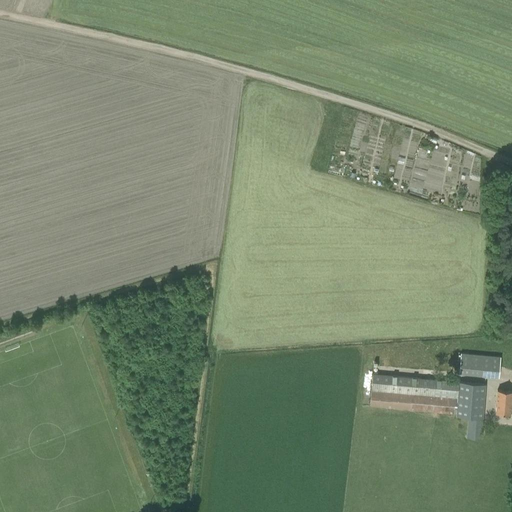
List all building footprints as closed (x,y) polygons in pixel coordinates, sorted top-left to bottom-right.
[(498,377),(500,357),(460,353),(458,373),(498,377)] [(372,376),(370,407),(454,414),(455,399),(456,399),(457,382),(372,376)] [(454,414),(453,417),(467,418),(466,438),(481,439),(484,384),(457,382),(456,399),(455,399),(454,414)] [(495,413),(509,414),(511,391),(497,390),(495,413)] [(436,415),(435,429),(460,432),(461,418),(436,415)]
